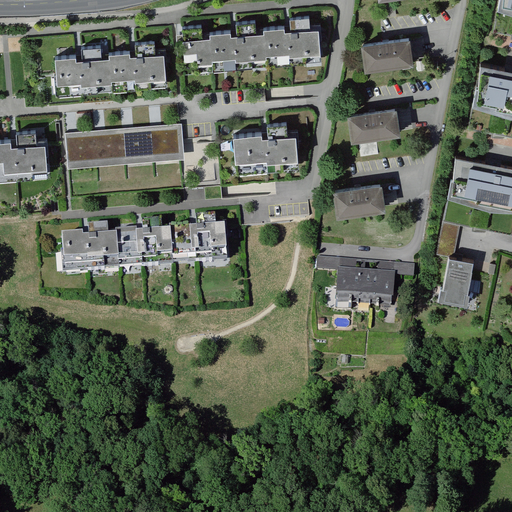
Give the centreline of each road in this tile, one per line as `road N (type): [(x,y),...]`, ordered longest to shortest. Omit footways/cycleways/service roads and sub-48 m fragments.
road 1 (residential): [(328,101),(313,180),(300,198),(69,216)]
road 2 (residential): [(328,101),(194,111),(178,99),(0,111)]
road 3 (residential): [(461,0),(429,169)]
road 4 (tertiary): [(0,8),(121,0)]
